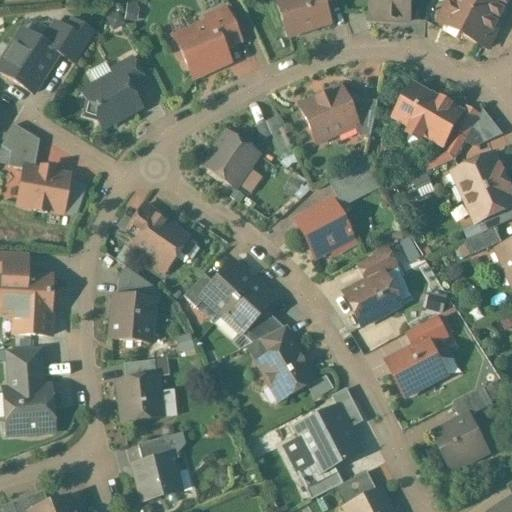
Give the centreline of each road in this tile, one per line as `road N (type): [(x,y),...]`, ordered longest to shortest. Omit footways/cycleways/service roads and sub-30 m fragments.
road 1 (residential): [(146,166),(255,244),(305,297),(431,511)]
road 2 (residential): [(499,94),(470,72),(422,54),(336,55),(182,128),(146,166)]
road 3 (residential): [(146,166),(100,224),(86,282),(98,455)]
